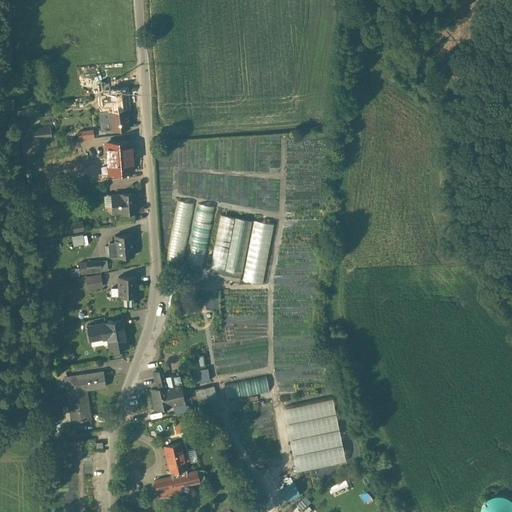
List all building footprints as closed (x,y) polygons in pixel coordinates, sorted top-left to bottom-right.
[(106,91),(107,97),(126,95),(125,89),(106,91)] [(126,95),(107,98),(108,105),(127,103),(126,95)] [(129,108),(100,110),(102,129),(130,127),(129,108)] [(49,128),(33,130),(34,139),(50,137),(49,128)] [(131,141),(107,142),(109,173),(133,171),(131,141)] [(135,193),(120,194),(121,211),(121,212),(133,211),(136,211),(135,193)] [(120,194),(112,195),(113,212),(115,212),(121,211),(120,194)] [(182,202),(174,243),(184,245),(192,203),(182,202)] [(193,203),(182,262),(192,264),(203,205),(193,203)] [(204,205),(193,264),(203,267),(215,207),(204,205)] [(133,211),(121,212),(121,211),(115,212),(116,225),(134,221),(133,211)] [(251,220),(220,214),(211,256),(208,256),(205,267),(209,268),(208,273),(208,276),(239,281),(251,220)] [(273,224),(253,220),(242,280),(262,283),(273,224)] [(83,231),(82,222),(67,224),(68,233),(83,231)] [(133,234),(113,235),(114,241),(108,241),(109,256),(115,256),(115,257),(134,256),(133,234)] [(101,260),(80,262),(81,274),(102,272),(102,270),(108,269),(108,260),(101,260)] [(79,268),(72,269),(72,277),(80,276),(79,268)] [(208,273),(190,269),(188,278),(207,282),(208,276),(208,273)] [(99,274),(86,276),(88,289),(101,287),(99,274)] [(136,276),(118,277),(119,296),(123,296),(123,304),(133,303),(133,295),(136,295),(136,276)] [(122,320),(105,323),(105,325),(88,328),(90,340),(91,340),(91,339),(107,335),(110,349),(127,346),(126,337),(125,337),(123,327),(122,320)] [(65,369),(54,371),(56,378),(65,376),(66,376),(65,369)] [(168,386),(164,369),(153,371),(156,388),(151,389),(155,407),(183,401),(179,384),(168,386)] [(66,376),(65,376),(67,391),(85,388),(104,386),(102,371),(66,376)] [(265,375),(224,384),(227,401),(269,392),(265,375)] [(213,386),(195,390),(200,414),(218,410),(213,386)] [(85,388),(67,391),(69,405),(72,420),(80,418),(81,419),(90,418),(85,388)] [(338,396),(286,405),(298,469),(349,460),(338,396)] [(58,426),(61,426),(62,435),(76,433),(76,432),(82,431),(81,428),(76,428),(76,427),(72,428),(70,420),(72,420),(69,405),(63,406),(65,415),(57,416),(58,426)] [(183,422),(175,424),(177,432),(185,430),(183,422)] [(180,443),(164,447),(171,477),(187,473),(184,459),(187,459),(186,453),(182,454),(180,443)] [(263,497),(249,470),(240,475),(255,501),(263,497)] [(171,477),(155,480),(158,495),(181,490),(179,484),(198,480),(195,471),(187,473),(171,477)] [(511,511),(511,494),(507,491),(500,489),(494,490),(488,492),(484,497),(481,503),(480,509),(480,511),(511,511)]
